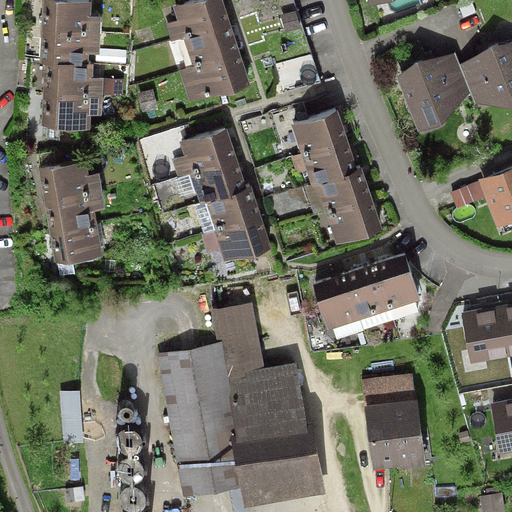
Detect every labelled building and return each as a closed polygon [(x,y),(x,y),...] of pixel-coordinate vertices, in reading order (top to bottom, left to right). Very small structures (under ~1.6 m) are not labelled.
[(68,0),(42,0),(42,31),(100,33),(101,17),(91,16),(92,1),(68,0)] [(184,38),(184,40),(231,26),(223,0),(195,0),(174,7),(178,19),(166,23),(171,42),(184,38)] [(296,11),(281,15),(285,31),(301,27),(296,11)] [(193,67),(239,53),(231,26),(184,40),(193,67)] [(42,31),(40,63),(46,64),(89,64),(90,55),(100,55),(100,33),(42,31)] [(511,42),(491,47),(460,64),(471,92),(475,103),(511,109),(511,42)] [(417,63),(396,76),(418,132),(442,126),(471,92),(460,64),(455,52),(417,63)] [(249,85),(239,53),(193,67),(180,71),(190,103),(249,85)] [(89,64),(46,64),(44,94),(103,97),(103,94),(104,78),(93,78),(94,64),(89,64)] [(123,79),(104,78),(103,94),(123,95),(123,79)] [(158,108),(153,90),(137,94),(142,112),(158,108)] [(103,97),(44,94),(42,127),(91,130),(91,116),(102,116),(103,97)] [(292,125),(301,154),(348,139),(338,110),(292,125)] [(191,174),(237,159),(227,129),(179,142),(185,155),(173,159),(179,178),(191,174)] [(307,170),(312,185),(358,171),(348,139),(301,154),(291,157),(297,173),(307,170)] [(200,203),(201,206),(207,205),(231,197),(231,194),(248,189),(247,188),(237,159),(191,174),(196,191),(200,203)] [(39,169),(45,201),(102,191),(99,174),(89,176),(87,167),(78,169),(77,162),(39,169)] [(486,196),(498,228),(511,223),(511,166),(479,179),(480,181),(486,196)] [(363,169),(358,171),(312,185),(305,187),(314,215),(317,214),(372,196),(363,169)] [(179,178),(175,179),(180,197),(196,191),(191,174),(179,178)] [(486,196),(480,181),(451,192),(457,207),(486,196)] [(261,216),(252,186),(247,188),(248,189),(231,194),(231,197),(207,205),(216,231),(261,216)] [(102,191),(45,201),(51,235),(97,226),(95,212),(105,210),(102,191)] [(382,230),(372,196),(317,214),(322,228),(330,225),(337,244),(382,230)] [(216,231),(207,205),(201,206),(200,203),(195,205),(205,234),(216,231)] [(271,249),(261,216),(216,231),(205,234),(202,235),(208,253),(221,249),(226,263),(271,249)] [(97,226),(51,235),(57,265),(103,257),(97,226)] [(373,266),(388,311),(420,300),(404,255),(373,266)] [(344,275),(360,321),(388,311),(373,266),(344,275)] [(360,321),(344,275),(314,286),(329,331),(360,321)] [(212,311),(217,343),(223,342),(232,389),(229,390),(237,435),(231,436),(241,488),(244,508),(326,493),(313,422),(308,423),(298,363),(264,369),(252,303),(212,311)] [(511,304),(500,306),(509,357),(511,356),(511,304)] [(471,364),(509,357),(500,306),(462,313),(471,364)] [(217,343),(159,353),(185,498),(241,488),(231,436),(237,435),(229,390),(232,389),(223,342),(217,343)] [(365,407),(417,400),(413,373),(361,380),(365,407)] [(500,454),(511,451),(511,399),(491,403),(500,454)] [(426,464),(417,400),(365,407),(374,471),(426,464)] [(481,495),(483,511),(505,511),(503,492),(500,493),(499,487),(486,489),(487,494),(481,495)]
